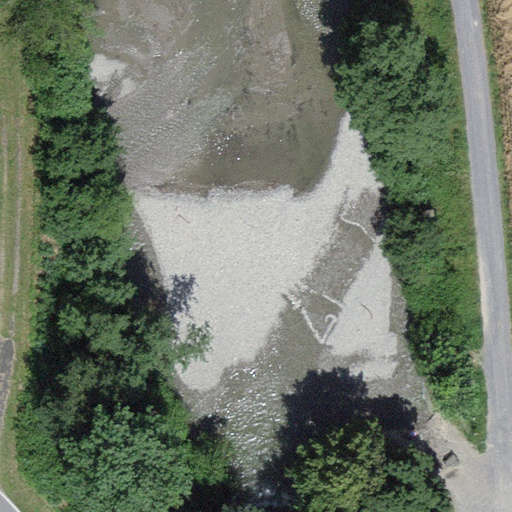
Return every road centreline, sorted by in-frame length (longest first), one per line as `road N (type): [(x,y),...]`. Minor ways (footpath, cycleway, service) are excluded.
road 1 (track): [(467,0),(511,399)]
road 2 (track): [(0,389),(28,135),(26,0)]
